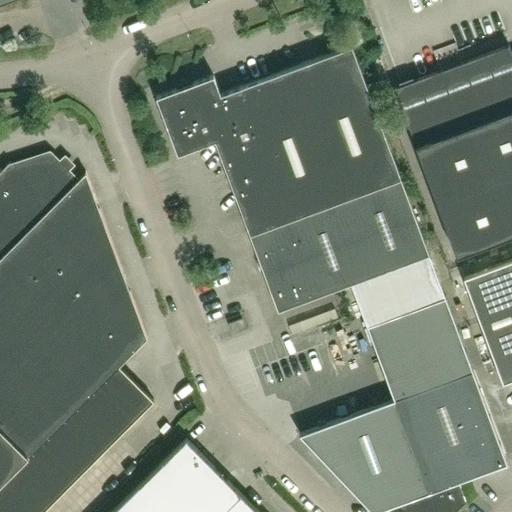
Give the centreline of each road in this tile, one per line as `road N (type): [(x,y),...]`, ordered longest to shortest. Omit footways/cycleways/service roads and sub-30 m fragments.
road 1 (unclassified): [(91,53),(213,388),(331,511)]
road 2 (unclassified): [(231,0),(91,53)]
